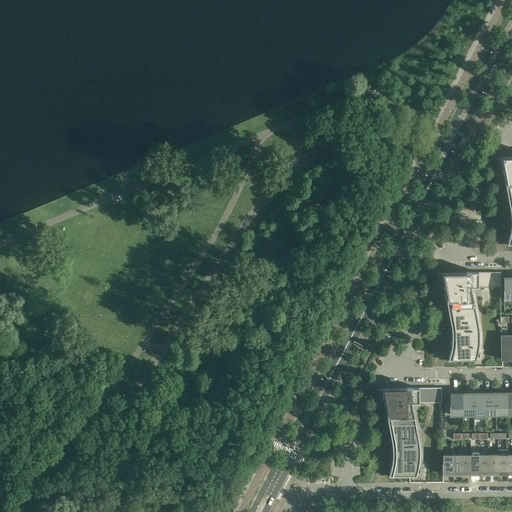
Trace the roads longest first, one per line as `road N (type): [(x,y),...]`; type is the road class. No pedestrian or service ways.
road 1 (secondary): [(274,480),(511,21)]
road 2 (unclassified): [(511,488),(289,489),(274,480)]
road 3 (residential): [(511,371),(391,374)]
